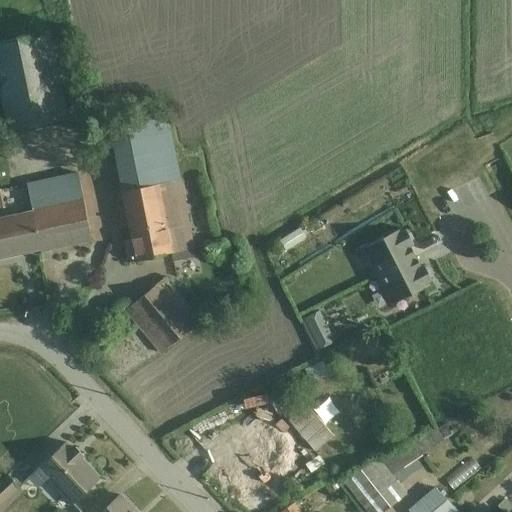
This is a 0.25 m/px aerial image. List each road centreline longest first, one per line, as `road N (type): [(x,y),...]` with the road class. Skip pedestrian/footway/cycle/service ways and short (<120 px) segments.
road 1 (residential): [(199,511),(37,344),(0,332)]
road 2 (residential): [(510,271),(490,217),(480,213),(457,233),(479,266)]
